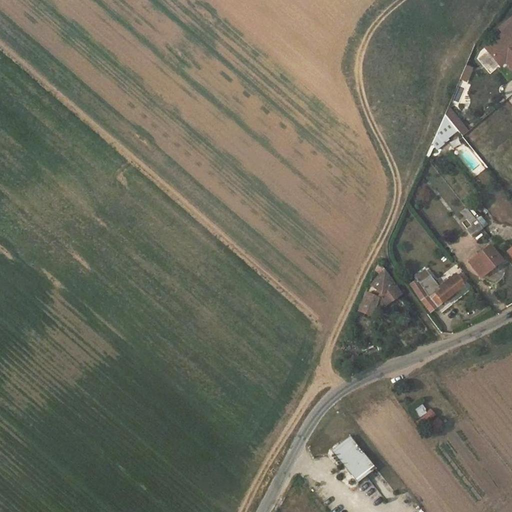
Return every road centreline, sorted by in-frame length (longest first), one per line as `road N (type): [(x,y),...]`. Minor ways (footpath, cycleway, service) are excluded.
road 1 (track): [(343,387),(330,374),(329,353),(399,188),(361,94),(357,17),(369,0)]
road 2 (residential): [(264,511),(321,408),(343,387),(511,313)]
